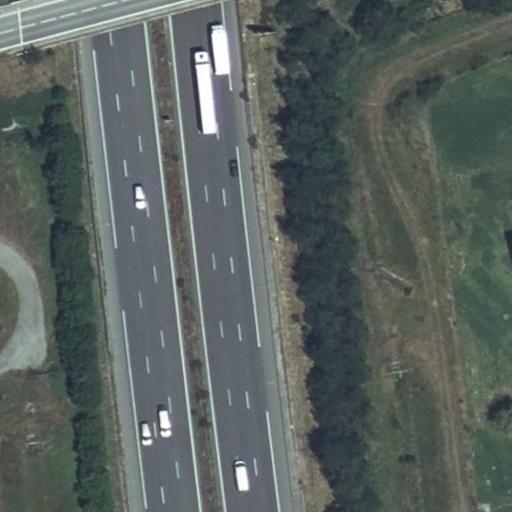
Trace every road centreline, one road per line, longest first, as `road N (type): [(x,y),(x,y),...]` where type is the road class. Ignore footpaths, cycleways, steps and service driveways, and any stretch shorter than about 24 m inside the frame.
road 1 (motorway): [(257,511),(198,0)]
road 2 (motorway): [(119,0),(177,511)]
